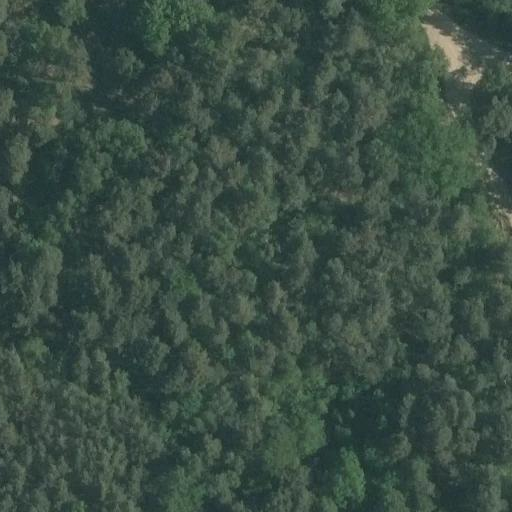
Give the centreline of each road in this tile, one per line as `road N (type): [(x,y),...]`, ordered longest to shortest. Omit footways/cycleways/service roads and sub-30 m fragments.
road 1 (track): [(131,0),(84,156),(0,278)]
road 2 (track): [(511,210),(458,107),(443,33),(411,0)]
